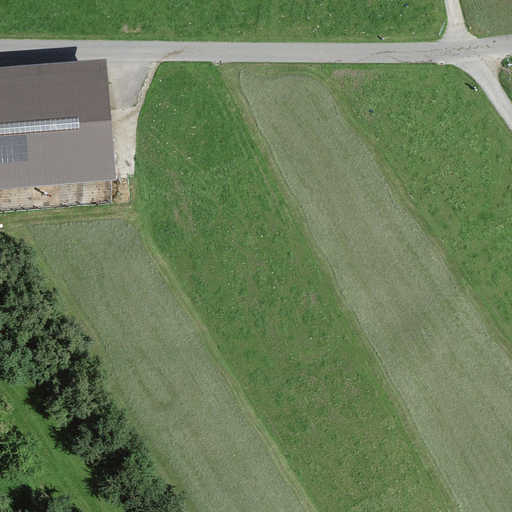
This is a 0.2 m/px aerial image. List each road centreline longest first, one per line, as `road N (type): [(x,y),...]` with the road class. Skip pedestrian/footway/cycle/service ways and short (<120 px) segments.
road 1 (unclassified): [(0,46),(464,51),(511,43)]
road 2 (track): [(511,110),(464,51),(453,0)]
